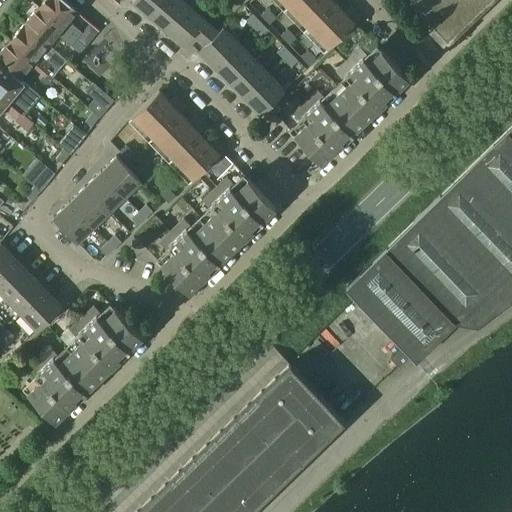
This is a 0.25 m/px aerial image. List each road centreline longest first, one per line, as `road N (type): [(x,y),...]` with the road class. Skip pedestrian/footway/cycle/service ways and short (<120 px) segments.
road 1 (secondary): [(59,511),(511,76)]
road 2 (residential): [(175,305),(76,270),(29,223),(165,56)]
road 3 (residential): [(364,0),(427,63),(429,81),(306,201)]
road 4 (residential): [(7,490),(170,333),(175,305)]
road 5 (unclassified): [(271,511),(423,369)]
road 6 (residential): [(306,201),(165,56)]
road 7 (residential): [(306,201),(206,299),(175,305)]
